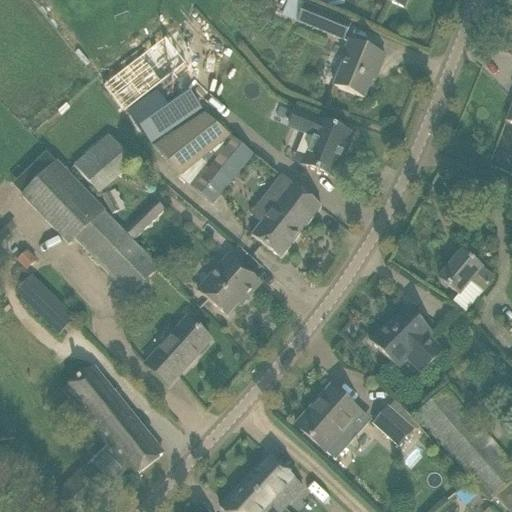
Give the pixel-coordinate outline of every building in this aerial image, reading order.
[(381,0),(404,9),(407,0),(381,0)] [(325,35),(332,17),(304,5),(297,24),(325,35)] [(164,40),(103,87),(124,114),(185,68),(164,40)] [(377,75),(384,57),(349,42),(341,61),(345,62),(335,88),(363,100),(374,74),(377,75)] [(157,92),(127,113),(151,146),(202,111),(189,93),(168,108),(157,92)] [(229,139),(231,137),(204,115),(154,147),(181,181),(182,181),(214,206),(253,157),(229,139)] [(352,136),(319,122),(312,139),(304,136),(297,154),(304,157),(301,166),(332,179),(342,154),(344,155),(352,136)] [(131,167),(107,139),(74,167),(98,195),(131,167)] [(124,233),(57,162),(22,198),(70,248),(76,242),(130,299),(160,270),(133,242),(166,211),(157,202),(124,233)] [(262,224),(251,238),(265,248),(280,260),(319,210),(278,178),(277,180),(278,181),(261,203),(272,212),(262,224)] [(453,303),(466,314),(483,294),(482,293),(492,279),(461,253),(439,280),(459,297),(453,303)] [(260,285),(245,272),(227,257),(197,293),(211,305),(226,318),(245,296),(248,299),(260,285)] [(75,320),(32,279),(17,295),(59,336),(75,320)] [(398,371),(407,362),(421,376),(426,371),(443,354),(429,339),(433,336),(407,310),(392,325),(389,322),(369,342),(398,371)] [(168,387),(210,342),(188,323),(148,369),(168,387)] [(92,370),(63,393),(134,478),(162,456),(92,370)] [(359,415),(345,402),(330,389),(295,427),(310,441),(333,461),(349,444),(347,443),(366,422),(359,416),(359,415)] [(511,485),(511,463),(446,389),(415,417),(492,503),(511,485)] [(372,425),(399,448),(414,431),(387,408),(372,425)] [(244,483),(275,511),(280,511),(290,501),(282,495),(294,482),(302,489),(302,488),(268,457),(244,483)] [(87,511),(110,489),(85,465),(43,507),(48,511),(87,511)] [(275,511),(244,483),(219,509),(222,511),(275,511)]
